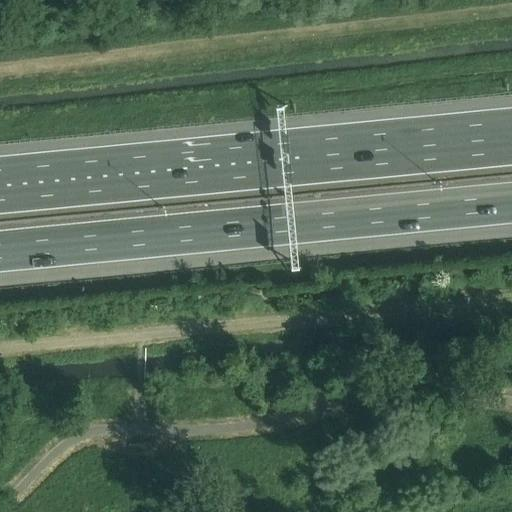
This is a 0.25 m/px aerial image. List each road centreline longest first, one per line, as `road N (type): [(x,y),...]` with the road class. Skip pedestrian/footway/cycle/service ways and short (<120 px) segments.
road 1 (motorway): [(511,145),(0,194)]
road 2 (motorway): [(0,252),(511,203)]
